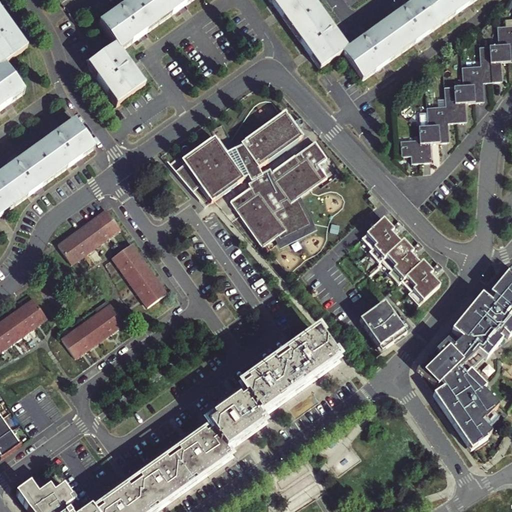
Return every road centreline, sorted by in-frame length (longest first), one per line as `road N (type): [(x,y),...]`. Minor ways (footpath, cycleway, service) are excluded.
road 1 (residential): [(125,166),(246,81),(274,73),(435,239),(477,258)]
road 2 (residential): [(241,361),(277,335),(189,212),(154,236)]
road 3 (residential): [(392,375),(202,511)]
road 4 (residential): [(90,419),(114,451),(241,361)]
road 5 (residential): [(201,303),(73,396),(90,419)]
road 6 (residential): [(0,293),(24,274),(49,223),(111,176)]
road 7 (residential): [(511,103),(490,144),(477,258)]
road 8 (residential): [(477,258),(392,375)]
road 9 (residential): [(392,375),(474,494)]
